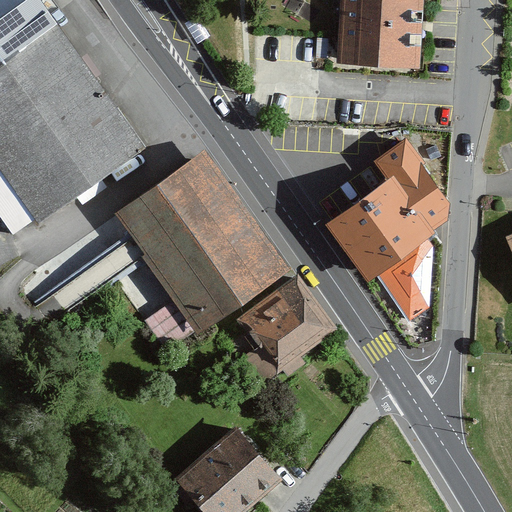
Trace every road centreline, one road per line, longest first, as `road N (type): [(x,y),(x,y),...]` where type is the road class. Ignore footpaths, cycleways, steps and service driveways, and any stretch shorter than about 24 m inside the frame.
road 1 (secondary): [(134,0),(410,394)]
road 2 (unclassified): [(410,394),(444,374),(453,349),(475,0)]
road 3 (residential): [(410,394),(366,415),(291,511)]
road 4 (secondary): [(410,394),(483,511)]
